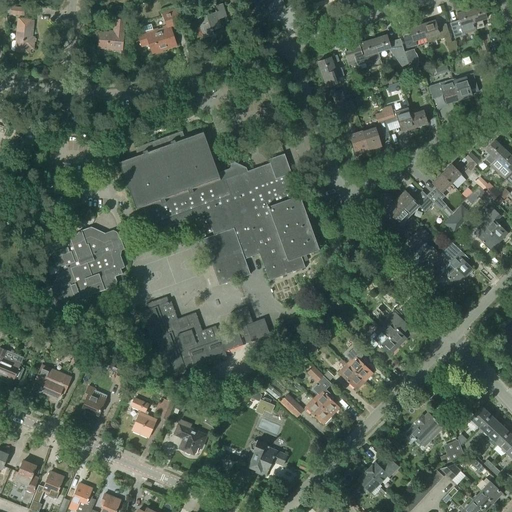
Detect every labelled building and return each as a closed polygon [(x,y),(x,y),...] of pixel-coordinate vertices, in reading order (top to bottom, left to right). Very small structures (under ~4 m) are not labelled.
[(249,0),(251,7),(253,6),(257,19),(260,18),(260,17),(285,9),(282,0),(249,0)] [(204,38),(213,35),(211,31),(221,28),(218,20),(226,17),(222,4),(217,6),(218,12),(198,19),(204,38)] [(475,30),(484,27),(481,20),(486,19),(482,6),(469,10),(475,30)] [(469,32),(475,30),(469,10),(456,14),(458,21),(449,24),(454,39),(464,36),(462,32),(468,30),(469,32)] [(176,47),(171,30),(176,28),(176,26),(180,25),(176,11),(163,15),(166,27),(163,28),(164,29),(158,31),(157,30),(153,31),(151,25),(139,29),(141,35),(138,36),(141,47),(149,45),(152,54),(155,53),(156,54),(162,52),(161,51),(176,47)] [(33,50),(35,38),(32,38),(34,21),(18,19),(16,42),(14,41),(12,43),(11,50),(13,52),(30,54),(30,50),(33,50)] [(124,33),(125,21),(114,20),(113,32),(109,31),(109,33),(99,32),(98,48),(122,50),(123,33),(124,33)] [(422,25),(425,38),(427,44),(444,39),(446,45),(449,44),(452,53),(457,52),(454,42),(451,42),(446,24),(437,27),(435,21),(422,25)] [(413,42),(425,38),(422,25),(409,29),(413,42)] [(481,50),(488,48),(487,44),(490,42),(488,35),(478,38),(481,50)] [(386,37),(374,40),(378,53),(389,49),(401,67),(408,64),(404,53),(400,39),(388,43),(386,37)] [(379,59),(378,53),(374,40),(361,44),(364,57),(365,56),(367,63),(379,59)] [(412,51),(404,53),(408,64),(410,73),(412,72),(414,71),(415,69),(416,67),(417,65),(417,63),(417,60),(417,58),(416,56),(415,54),(414,53),(413,52),(412,51)] [(355,64),(363,61),(360,52),(353,55),(355,64)] [(348,66),(355,64),(353,55),(345,57),(348,66)] [(322,75),(335,71),(332,64),(339,62),(336,56),(330,58),(318,63),(322,75)] [(428,71),(435,68),(432,60),(430,61),(429,63),(427,65),(427,67),(427,68),(427,70),(428,71)] [(326,88),(339,83),(337,78),(343,76),(341,69),(335,71),(322,75),(326,88)] [(473,74),(452,80),(454,88),(458,100),(471,96),(471,94),(478,92),(473,74)] [(452,80),(428,87),(432,99),(443,96),(446,104),(458,100),(454,88),(452,80)] [(335,105),(345,102),(345,101),(342,91),(331,94),(335,105)] [(338,117),(355,111),(351,99),(345,101),(345,102),(345,103),(335,107),(338,117)] [(393,114),(391,107),(381,109),(383,113),(386,123),(397,120),(401,132),(414,128),(410,115),(410,116),(408,109),(393,114)] [(414,128),(427,124),(423,111),(410,115),(414,128)] [(377,127),(362,132),(364,138),(368,151),(381,147),(379,140),(384,138),(382,133),(388,131),(386,123),(383,113),(374,116),(377,127)] [(41,128),(35,125),(32,133),(37,135),(41,128)] [(218,174),(202,129),(187,134),(187,136),(184,137),(182,132),(135,149),(136,154),(133,155),(133,154),(118,159),(136,209),(142,207),(152,233),(206,213),(214,236),(202,240),(219,286),(237,279),(250,275),(244,259),(259,254),(269,281),(305,268),(301,257),(319,250),(284,154),(268,160),(270,164),(247,172),(246,168),(240,166),(234,168),(218,174)] [(355,155),(368,151),(364,138),(362,132),(349,136),(355,155)] [(491,164),(504,151),(495,141),(485,151),(490,155),(486,160),(491,164)] [(491,164),(503,176),(505,178),(504,179),(509,184),(511,181),(511,158),(504,151),(491,164)] [(474,167),(479,162),(470,153),(464,158),(469,163),(474,167)] [(470,171),(474,167),(469,163),(465,166),(470,171)] [(451,184),(458,176),(460,175),(451,165),(442,175),(451,184)] [(441,201),(445,197),(441,193),(451,184),(442,175),(432,184),(435,188),(431,193),(432,194),(429,198),(427,196),(427,197),(433,204),(441,211),(446,206),(441,201)] [(475,183),(482,190),(487,185),(480,178),(475,183)] [(486,204),(490,199),(478,187),(466,199),(471,205),(478,198),(486,204)] [(466,199),(470,194),(466,190),(462,194),(466,199)] [(505,190),(500,195),(503,198),(508,193),(505,190)] [(433,204),(427,197),(421,191),(416,197),(417,198),(414,201),(405,192),(395,201),(410,216),(423,203),(428,209),(433,204)] [(400,225),(410,216),(395,201),(386,211),(400,225)] [(461,206),(444,224),(453,232),(470,214),(461,206)] [(499,242),(507,233),(495,222),(500,216),(490,207),(481,217),(486,222),(483,226),(499,242)] [(499,242),(483,226),(479,230),(478,229),(473,234),(490,251),(499,242)] [(108,235),(91,227),(78,232),(77,234),(66,238),(65,237),(48,243),(58,273),(51,288),(53,293),(57,295),(61,293),(66,306),(91,296),(91,295),(115,286),(117,283),(115,277),(122,275),(120,269),(124,268),(119,252),(124,250),(122,244),(120,238),(116,239),(115,236),(111,234),(108,235)] [(425,243),(431,236),(425,231),(419,238),(425,243)] [(431,240),(436,245),(443,238),(438,233),(431,240)] [(415,253),(425,243),(419,238),(410,248),(415,253)] [(422,260),(432,250),(426,245),(417,255),(422,260)] [(464,278),(472,269),(463,260),(466,256),(456,247),(445,259),(464,278)] [(456,287),(464,278),(445,259),(443,257),(434,266),(437,269),(430,276),(435,281),(442,273),(445,276),(443,278),(450,285),(452,283),(456,287)] [(342,304),(335,297),(330,301),(338,309),(342,304)] [(149,310),(140,312),(150,340),(155,338),(165,365),(161,367),(166,380),(187,373),(185,369),(193,366),(194,368),(226,356),(225,352),(243,345),(240,338),(244,337),(246,344),(251,342),(251,343),(270,336),(265,323),(264,319),(252,323),(251,319),(250,319),(249,315),(247,307),(231,313),(236,329),(218,335),(217,331),(212,332),(211,328),(202,331),(195,313),(186,317),(177,320),(171,302),(157,306),(155,301),(147,304),(149,310)] [(119,313),(116,306),(116,304),(82,317),(85,327),(119,314),(119,313)] [(388,322),(380,331),(397,347),(406,338),(401,334),(403,331),(404,332),(409,327),(399,318),(394,312),(386,320),(388,322)] [(331,326),(335,321),(329,316),(325,321),(331,326)] [(0,339),(9,328),(3,324),(0,326),(0,339)] [(9,328),(7,330),(12,334),(16,330),(11,326),(9,328)] [(374,332),(366,340),(374,347),(377,344),(389,356),(397,347),(380,331),(376,335),(374,332)] [(303,333),(300,336),(295,341),(302,349),(306,345),(309,348),(313,343),(303,333)] [(291,345),(287,348),(294,355),(298,351),(291,345)] [(4,357),(7,351),(0,348),(0,373),(14,380),(21,364),(4,357)] [(346,357),(351,361),(347,365),(364,382),(372,373),(358,360),(362,356),(354,349),(346,357)] [(285,362),(291,356),(285,350),(279,356),(285,362)] [(71,364),(83,370),(88,357),(76,352),(71,364)] [(355,390),(364,382),(347,365),(338,374),(355,390)] [(64,391),(63,394),(64,394),(71,378),(42,366),(35,382),(44,386),(42,392),(58,399),(62,390),(64,391)] [(317,383),(324,376),(314,367),(307,374),(317,383)] [(119,371),(114,381),(127,386),(131,376),(119,371)] [(330,416),(339,408),(331,401),(334,398),(320,385),(313,391),(318,395),(313,400),(330,416)] [(98,416),(104,403),(107,397),(94,391),(94,390),(88,387),(86,393),(88,394),(82,409),(98,416)] [(259,402),(262,396),(257,391),(250,398),(259,402)] [(297,417),(303,411),(287,395),(281,402),(297,417)] [(271,414),(274,406),(270,404),(271,401),(264,398),(260,409),(271,414)] [(148,438),(156,420),(147,416),(148,413),(145,412),(148,405),(134,399),(131,407),(141,411),(132,431),(148,438)] [(166,401),(162,399),(157,411),(161,413),(159,416),(166,419),(173,404),(166,401)] [(182,411),(185,403),(178,400),(174,408),(182,411)] [(322,425),(330,416),(313,400),(305,409),(322,425)] [(478,428),(489,416),(480,407),(468,420),(478,428)] [(462,423),(471,413),(467,409),(458,419),(462,423)] [(441,426),(427,413),(423,418),(421,416),(414,423),(416,425),(407,434),(420,447),(441,426)] [(487,437),(498,424),(489,416),(478,428),(487,437)] [(215,419),(211,426),(216,430),(221,423),(215,419)] [(191,425),(180,421),(179,424),(178,424),(174,435),(183,439),(179,449),(185,451),(185,454),(189,455),(191,454),(193,455),(196,447),(201,449),(205,440),(197,436),(198,433),(190,429),(191,425)] [(495,445),(507,432),(498,424),(487,437),(495,445)] [(505,453),(511,445),(511,437),(507,432),(495,445),(505,453)] [(452,462),(464,457),(458,441),(446,445),(452,462)] [(268,446),(257,442),(256,444),(254,443),(251,445),(252,449),(253,450),(253,451),(255,452),(249,467),(260,472),(259,474),(266,477),(272,461),(283,466),(287,456),(267,448),(268,446)] [(471,453),(474,450),(468,444),(465,448),(470,452),(471,453)] [(481,456),(474,450),(471,453),(470,452),(477,459),(481,456)] [(485,469),(471,456),(467,461),(481,474),(485,469)] [(396,467),(387,458),(378,467),(374,463),(366,472),(379,485),(388,476),(396,467)] [(31,476),(35,466),(22,461),(18,473),(16,472),(12,480),(27,486),(21,501),(29,504),(35,491),(34,490),(38,479),(31,476)] [(489,470),(492,467),(487,461),(484,464),(489,470)] [(451,481),(459,472),(452,465),(439,470),(451,481)] [(496,476),(499,473),(492,467),(489,470),(496,476)] [(439,482),(443,477),(435,470),(431,474),(439,482)] [(58,492),(63,478),(50,472),(42,491),(49,493),(51,489),(58,492)] [(370,494),(379,485),(366,472),(357,481),(365,489),(364,489),(364,492),(366,494),(368,494),(369,493),(370,494)] [(423,483),(426,480),(418,474),(415,478),(422,484),(423,483)] [(435,486),(439,482),(431,474),(427,478),(435,486)] [(431,490),(435,486),(427,478),(423,483),(431,490)] [(507,487),(511,484),(505,478),(501,481),(507,487)] [(493,503),(501,494),(485,479),(482,482),(486,485),(480,491),(493,503)] [(427,494),(431,490),(423,483),(419,486),(427,494)] [(79,484),(69,509),(75,511),(77,511),(90,511),(95,501),(92,499),(94,493),(91,491),(92,489),(79,484)] [(424,498),(427,494),(419,486),(416,491),(424,498)] [(384,496),(387,493),(381,487),(378,490),(384,496)] [(451,498),(457,492),(453,488),(447,494),(451,498)] [(32,501),(29,509),(35,511),(37,511),(38,511),(39,511),(42,505),(38,503),(42,493),(37,491),(32,501)] [(420,502),(424,498),(416,491),(412,494),(420,502)] [(484,511),(493,503),(480,491),(472,500),(484,511)] [(416,505),(420,502),(412,494),(409,498),(416,505)] [(445,504),(451,498),(447,494),(441,500),(445,504)] [(94,511),(92,511),(91,511),(115,511),(120,501),(104,495),(100,504),(103,506),(100,511),(94,511)] [(391,510),(398,503),(393,498),(386,506),(391,510)] [(413,510),(416,505),(409,498),(405,502),(413,510)] [(466,511),(483,511),(484,511),(472,500),(469,498),(461,507),(466,511)] [(64,511),(69,501),(64,499),(58,511),(64,511)] [(406,511),(410,511),(413,510),(405,502),(401,507),(406,511)]
